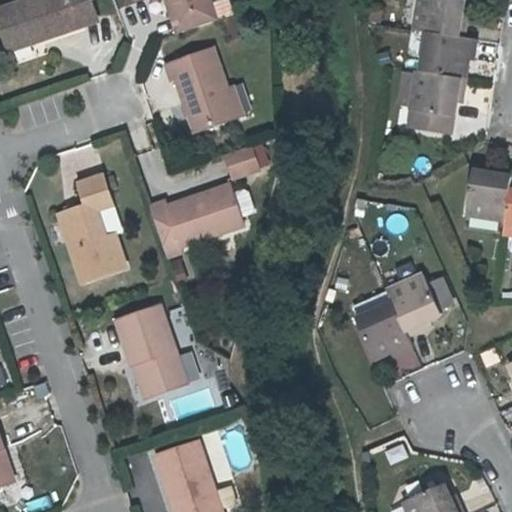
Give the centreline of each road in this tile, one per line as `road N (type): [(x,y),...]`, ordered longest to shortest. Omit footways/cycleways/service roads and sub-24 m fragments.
road 1 (residential): [(0,192),(96,485),(92,511)]
road 2 (residential): [(0,148),(115,107)]
